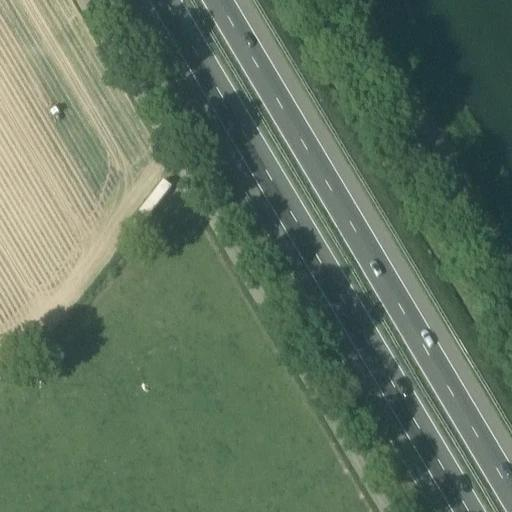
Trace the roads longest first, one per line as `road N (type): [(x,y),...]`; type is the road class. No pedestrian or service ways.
road 1 (motorway): [(164,0),(469,511)]
road 2 (unclassified): [(383,511),(81,0)]
road 3 (motorway): [(511,494),(217,0)]
road 4 (unclassified): [(511,241),(366,0)]
